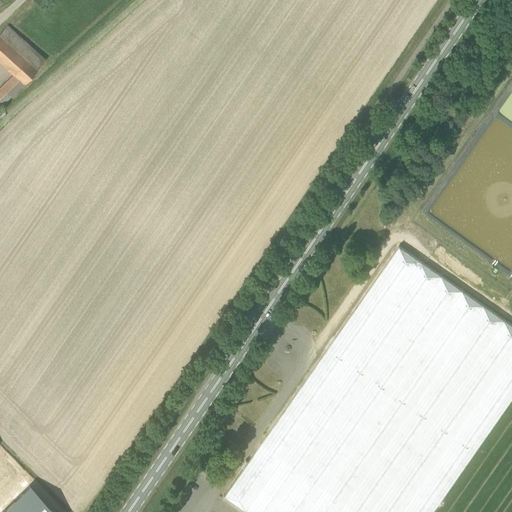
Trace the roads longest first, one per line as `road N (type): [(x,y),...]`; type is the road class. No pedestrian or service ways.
road 1 (primary): [(129,511),(477,0)]
road 2 (unknown): [(263,315),(285,335),(291,370),(278,400),(194,511)]
